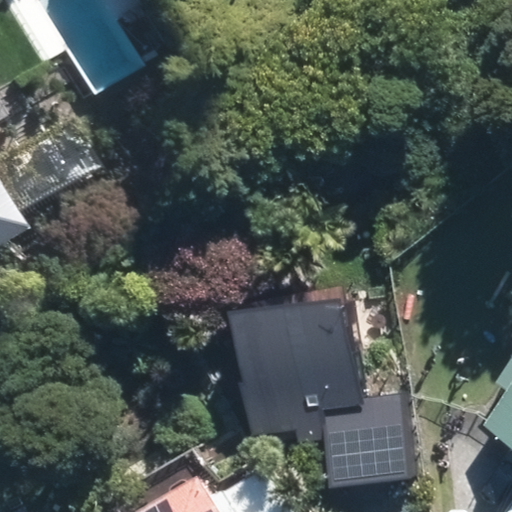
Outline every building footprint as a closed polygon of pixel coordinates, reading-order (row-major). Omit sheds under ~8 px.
[(0,0),(0,21),(26,7),(22,0),(0,0)] [(247,301),(257,404),(260,433),(302,429),(303,440),(333,437),(330,406),(368,402),(356,290),(247,301)] [(511,391),(491,423),(511,436),(511,391)] [(334,408),(341,482),(416,474),(409,400),(334,408)] [(305,511),(275,461),(233,485),(248,511),(305,511)] [(143,511),(235,511),(213,472),(143,511)]
